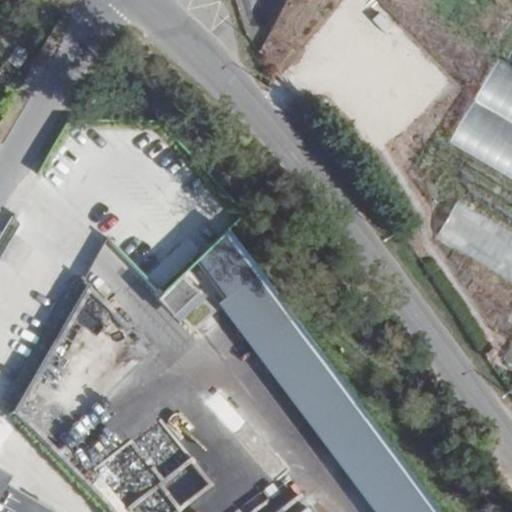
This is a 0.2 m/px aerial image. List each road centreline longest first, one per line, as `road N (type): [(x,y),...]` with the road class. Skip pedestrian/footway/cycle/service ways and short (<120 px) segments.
road 1 (secondary): [(511,435),(203,47),(147,0)]
road 2 (tertiary): [(119,0),(0,188)]
